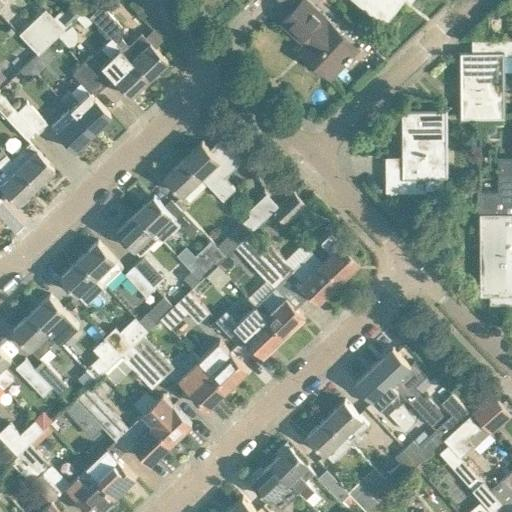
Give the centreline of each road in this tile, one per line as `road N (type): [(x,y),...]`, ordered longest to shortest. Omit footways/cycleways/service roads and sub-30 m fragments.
road 1 (residential): [(158,511),(415,265)]
road 2 (residential): [(0,275),(222,62)]
road 3 (residential): [(311,156),(475,0)]
road 4 (unclassified): [(415,265),(311,156)]
road 5 (unclassified): [(511,366),(415,265)]
road 6 (unclassified): [(311,156),(222,62)]
